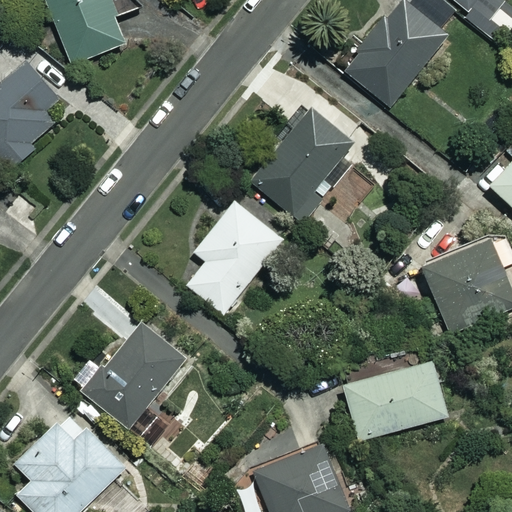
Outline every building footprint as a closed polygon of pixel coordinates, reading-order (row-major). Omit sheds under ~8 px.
[(132,45),(114,0),(47,0),(73,67),(132,45)] [(482,0),(456,0),(472,13),(482,0)] [(359,52),(364,56),(350,72),(394,109),(453,37),(410,1),(393,21),(388,17),(359,52)] [(0,50),(16,34),(0,19),(0,50)] [(66,105),(26,65),(0,90),(0,156),(14,170),(61,124),(54,117),(66,105)] [(259,157),(268,165),(254,182),(305,223),(325,199),(319,194),(359,144),(314,108),(306,118),(297,111),(259,157)] [(511,169),(491,191),(511,211),(511,169)] [(288,241),(241,202),(198,255),(208,263),(190,286),(227,316),(288,241)] [(511,310),(511,282),(496,240),(426,266),(452,334),(501,315),(511,310)] [(146,324),(110,368),(102,361),(80,387),(149,444),(172,416),(154,401),(189,359),(146,324)] [(454,421),(439,363),(349,386),(355,410),(364,444),(454,421)] [(82,511),(130,468),(78,412),(22,465),(36,480),(21,494),(37,511),(82,511)] [(346,511),(335,451),(263,464),(265,476),(241,480),(246,511),(265,511),(276,510),(275,511),(346,511)]
